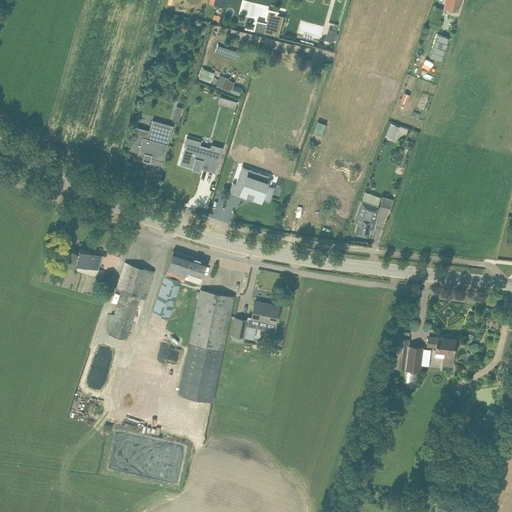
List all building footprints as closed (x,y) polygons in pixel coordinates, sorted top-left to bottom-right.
[(460,0),(445,0),(444,6),(458,10),(460,0)] [(226,3),(226,21),(235,21),(235,3),(226,3)] [(438,19),(442,8),(434,5),(430,17),(433,17),(438,19)] [(268,20),(264,33),(279,37),(284,16),(277,14),(278,12),(268,9),(266,19),(268,20)] [(441,29),(430,26),(421,49),(433,52),(441,29)] [(321,38),(332,41),(335,30),(324,27),(321,38)] [(225,77),(221,88),(231,91),(234,82),(228,80),(229,79),(225,77)] [(229,100),(227,106),(235,108),(237,102),(229,100)] [(151,157),(163,161),(173,125),(152,119),(147,138),(135,134),(136,133),(135,133),(130,150),(138,152),(138,154),(144,155),(142,159),(150,161),(151,157)] [(395,139),(400,127),(391,123),(386,135),(395,139)] [(184,147),(179,164),(195,169),(196,167),(215,172),(222,147),(211,144),(210,147),(200,144),(201,141),(187,137),(184,145),(185,145),(185,147),(184,147)] [(257,163),(255,169),(288,180),(296,159),(254,145),(249,160),(257,163)] [(241,166),(236,183),(242,185),(239,195),(260,202),(261,198),(270,201),(274,187),(266,184),(248,178),(251,169),(241,166)] [(380,206),(361,199),(356,215),(360,216),(356,231),(369,235),(371,227),(374,228),(380,206)] [(78,252),(66,248),(63,258),(65,259),(66,262),(78,265),(81,264),(98,269),(102,255),(106,257),(106,256),(80,248),(78,252)] [(207,261),(173,250),(153,313),(169,318),(181,279),(185,280),(187,272),(202,277),(207,261)] [(154,271),(125,262),(116,289),(121,291),(108,333),(126,339),(139,297),(145,298),(154,271)] [(234,296),(200,289),(179,394),(212,401),(234,296)] [(247,320),(246,323),(274,329),(275,324),(276,318),(278,308),(266,306),(266,303),(255,301),(253,311),(251,317),(248,317),(247,320)] [(235,317),(231,334),(233,334),(243,337),(245,330),(246,327),(246,323),(247,320),(235,317)] [(435,350),(435,355),(443,356),(442,365),(452,366),(453,358),(454,348),(455,338),(437,336),(436,345),(435,350)] [(400,337),(396,367),(404,368),(405,368),(417,370),(420,370),(421,365),(428,365),(430,349),(423,349),(423,346),(410,345),(411,339),(400,337)] [(445,395),(438,408),(449,414),(455,400),(445,395)] [(449,511),(450,508),(452,502),(442,499),(439,498),(438,504),(435,511),(449,511)]
